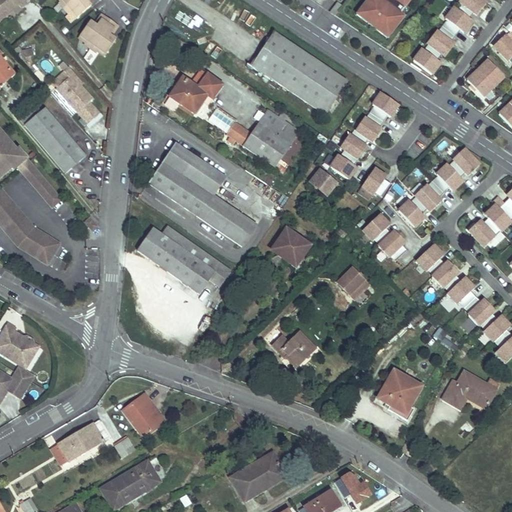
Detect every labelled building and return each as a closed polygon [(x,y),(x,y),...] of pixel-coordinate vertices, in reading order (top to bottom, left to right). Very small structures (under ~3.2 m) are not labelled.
[(21,7),(27,2),(25,0),(0,0),(0,19),(19,4),(21,7)] [(73,0),(68,5),(72,10),(70,12),(76,18),(92,5),(88,1),(87,0),(73,0)] [(366,4),(358,15),(389,39),(397,28),(394,26),(402,15),(401,14),(411,0),(374,0),(369,7),(366,4)] [(460,0),(459,2),(461,3),(456,10),(469,19),(474,13),(477,16),(486,4),(483,1),(480,0),(460,0)] [(337,2),(330,12),(334,14),(341,5),(337,2)] [(72,10),(68,5),(64,7),(69,13),(70,12),(72,10)] [(445,20),(447,21),(443,28),(455,37),(460,31),(464,34),(473,22),(469,19),(456,10),(454,8),(445,20)] [(95,24),(97,25),(104,15),(102,13),(95,24)] [(111,19),(104,15),(97,25),(95,24),(91,20),(79,37),(85,42),(87,40),(93,44),(111,19)] [(394,26),(397,28),(406,17),(402,15),(394,26)] [(112,36),(110,34),(117,24),(111,19),(93,44),(99,49),(98,51),(104,56),(116,39),(112,36)] [(117,24),(110,34),(112,36),(119,25),(117,24)] [(438,34),(436,32),(427,44),(429,45),(442,55),(445,58),(454,46),(451,43),(455,37),(443,28),(438,34)] [(348,82),(275,33),(266,47),(262,44),(260,48),(264,50),(253,67),(274,82),(275,81),(326,115),(348,82)] [(511,44),(504,37),(494,47),(509,62),(511,58),(511,44)] [(90,48),(93,44),(87,40),(85,42),(84,44),(90,48)] [(424,52),(422,50),(413,62),(431,76),(440,64),(437,61),(442,55),(429,45),(424,52)] [(0,86),(14,75),(4,62),(2,64),(0,60),(0,86)] [(489,62),(478,72),(494,88),(504,78),(489,62)] [(70,79),(57,90),(88,126),(100,115),(90,103),(93,100),(81,87),(73,77),(74,75),(69,69),(64,73),(70,79)] [(198,89),(208,75),(202,71),(192,85),(198,89)] [(478,72),(468,82),(483,98),(494,88),(478,72)] [(70,79),(64,73),(51,84),(57,90),(70,79)] [(83,85),(74,75),(73,77),(81,87),(83,85)] [(192,85),(186,80),(179,90),(176,89),(176,88),(169,98),(170,98),(166,105),(176,112),(179,108),(181,105),(196,115),(203,103),(208,96),(213,100),(223,85),(208,75),(198,89),(192,85)] [(186,80),(182,78),(176,88),(176,89),(179,90),(186,80)] [(331,118),(353,85),(348,82),(326,115),(331,118)] [(372,106),(374,107),(370,114),(383,123),(388,116),(390,118),(398,105),(381,93),(372,106)] [(213,100),(208,96),(203,103),(209,107),(213,100)] [(85,158),(45,109),(41,112),(34,104),(18,118),(65,174),(85,158)] [(194,118),(196,115),(181,105),(179,108),(194,118)] [(511,107),(510,105),(499,115),(511,128),(511,107)] [(253,135),(241,127),(233,139),(232,138),(229,142),(234,145),(237,141),(276,168),(282,158),(291,163),(300,151),(291,145),(300,132),(269,111),(265,117),(263,115),(259,121),(261,123),(253,134),(253,135)] [(366,120),(364,119),(355,131),(368,140),(373,143),(381,131),(379,129),(383,123),(370,114),(366,120)] [(241,127),(236,123),(228,135),(232,138),(233,139),(241,127)] [(0,178),(10,170),(12,169),(10,167),(14,163),(17,167),(22,172),(31,164),(24,155),(20,158),(15,151),(12,147),(13,146),(0,129),(0,178)] [(350,137),(348,136),(340,148),(345,151),(358,160),(366,148),(364,146),(368,140),(355,131),(350,137)] [(226,178),(176,144),(163,163),(213,196),(214,197),(226,178)] [(452,158),(459,150),(452,144),(445,151),(452,158)] [(24,155),(18,148),(15,151),(20,158),(24,155)] [(453,160),(454,162),(449,167),(460,179),(465,174),(468,177),(479,166),(464,150),(453,160)] [(340,157),(338,156),(330,168),(347,180),(356,168),(354,166),(358,160),(345,151),(340,157)] [(22,172),(51,207),(61,199),(31,164),(22,172)] [(436,176),(438,177),(432,182),(444,194),(449,189),(452,192),(463,182),(460,179),(449,167),(447,165),(436,176)] [(384,178),(386,176),(373,167),(361,185),(373,193),(374,193),(375,191),(382,195),(391,182),(384,178)] [(323,171),(312,184),(329,198),(339,185),(323,171)] [(427,188),(425,186),(414,196),(416,198),(427,210),(430,213),(441,202),(438,199),(444,194),(432,182),(427,188)] [(373,193),(361,185),(357,191),(368,199),(373,193)] [(0,190),(0,225),(18,247),(47,264),(59,244),(33,230),(0,190)] [(257,226),(214,197),(213,196),(198,218),(242,247),(257,226)] [(411,203),(409,201),(398,212),(414,228),(425,218),(422,215),(427,210),(416,198),(411,203)] [(498,209),(496,206),(485,216),(488,219),(499,231),(501,233),(511,222),(510,221),(511,218),(511,212),(504,204),(498,209)] [(389,227),(379,216),(362,231),(372,242),(374,241),(379,246),(391,235),(386,230),(389,227)] [(92,230),(98,226),(90,217),(85,222),(92,230)] [(482,224),(479,221),(468,231),(484,248),(495,238),(493,236),(499,231),(488,219),(482,224)] [(231,272),(167,227),(162,235),(215,273),(210,280),(219,288),(230,272),(231,272)] [(305,254),(311,246),(287,229),(272,251),(280,256),(282,253),(298,264),(305,254)] [(215,273),(162,235),(154,230),(138,252),(199,295),(210,280),(215,273)] [(388,259),(390,257),(395,262),(407,251),(402,246),(405,243),(394,232),(391,235),(379,246),(378,248),(388,259)] [(440,260),(443,257),(433,246),(416,262),(426,273),(428,271),(433,276),(445,265),(440,260)] [(301,271),(303,262),(305,254),(298,264),(282,253),(280,256),(293,272),(298,271),(301,271)] [(455,276),(458,273),(448,262),(445,265),(433,276),(431,278),(442,289),(444,287),(449,293),(461,281),(455,276)] [(370,285),(352,268),(337,283),(354,301),(370,285)] [(471,292),(474,289),(464,279),(461,281),(449,293),(447,294),(457,305),(459,303),(464,309),(476,298),(471,292)] [(484,300),(481,303),(476,298),(464,309),(469,314),(468,316),(478,327),(480,325),(491,314),(495,311),(484,300)] [(500,317),(497,320),(491,314),(480,325),(485,331),(483,332),(493,343),(494,343),(506,331),(510,328),(500,317)] [(26,342),(23,342),(20,340),(22,337),(13,331),(14,328),(7,324),(0,334),(0,353),(19,366),(20,366),(26,357),(30,359),(37,349),(26,342)] [(435,338),(442,342),(447,333),(440,329),(435,338)] [(511,337),(506,331),(494,343),(504,353),(499,358),(505,365),(511,358),(511,337)] [(316,349),(300,333),(289,344),(282,337),(272,346),(285,360),(286,358),(289,356),(298,366),(316,349)] [(448,333),(442,343),(456,352),(463,342),(448,333)] [(32,339),(27,336),(22,337),(20,340),(23,342),(26,342),(37,349),(38,347),(34,344),(32,339)] [(500,349),(495,354),(499,358),(504,353),(500,349)] [(298,366),(289,356),(286,358),(296,368),(298,366)] [(30,359),(26,357),(20,366),(24,369),(30,359)] [(19,366),(15,372),(30,381),(34,375),(24,369),(20,366),(19,366)] [(20,398),(30,381),(15,372),(12,379),(0,371),(0,403),(7,391),(20,398)] [(411,407),(422,388),(394,372),(378,399),(391,406),(388,410),(408,421),(414,410),(411,407)] [(496,390),(486,385),(464,372),(458,383),(454,381),(443,399),(456,407),(462,395),(467,398),(486,408),(496,390)] [(499,384),(490,379),(486,385),(496,390),(499,385),(499,384)] [(162,425),(147,404),(148,404),(152,401),(147,394),(124,411),(144,438),(162,425)] [(460,409),(467,398),(462,395),(456,407),(460,409)] [(166,420),(152,401),(148,404),(147,404),(162,425),(167,421),(166,420)] [(69,463),(110,438),(101,422),(94,426),(93,425),(80,432),(72,437),(59,445),(68,462),(69,463)] [(127,440),(121,443),(114,447),(121,459),(128,454),(134,451),(127,440)] [(68,462),(59,445),(58,445),(50,450),(60,468),(69,463),(68,462)] [(260,487),(285,473),(273,452),(230,478),(244,502),(263,491),(261,488),(260,487)] [(134,493),(159,478),(149,461),(101,489),(114,510),(131,500),(128,494),(133,491),(134,493)] [(353,508),(371,497),(363,482),(358,485),(351,472),(336,481),(353,508)] [(263,491),(287,476),(285,473),(260,487),(261,488),(263,491)] [(131,500),(161,482),(159,478),(134,493),(133,491),(128,494),(131,500)] [(332,511),(341,507),(331,492),(297,511),(332,511)] [(19,505),(23,511),(33,511),(27,500),(19,505)]
